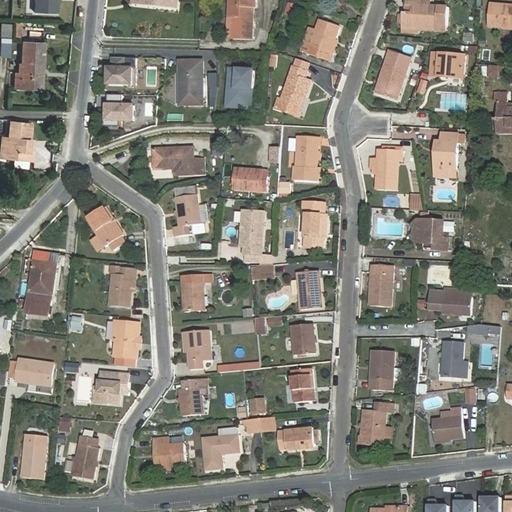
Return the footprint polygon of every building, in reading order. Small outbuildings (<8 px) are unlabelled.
[(35,0),(35,12),(56,13),(57,0),(35,0)] [(159,0),(159,6),(178,8),(179,0),(159,0)] [(230,0),(230,17),(235,17),(234,39),(255,40),(255,7),(258,7),(258,0),(230,0)] [(421,0),(408,0),(408,5),(413,6),(413,12),(405,12),(404,30),(437,32),(437,27),(447,27),(449,6),(421,4),(421,0)] [(511,5),(492,4),(491,27),(511,28),(511,5)] [(334,55),(332,54),(341,27),(321,20),(309,54),(332,62),(334,55)] [(0,45),(11,46),(12,31),(1,31),(0,45)] [(15,88),(41,89),(42,67),(44,67),(45,43),(23,42),(22,64),(19,64),(19,73),(15,73),(15,88)] [(391,52),(382,78),(385,79),(380,94),(399,100),(413,59),(391,52)] [(467,55),(434,52),(432,77),(465,80),(467,55)] [(126,68),(126,58),(114,58),(114,68),(110,68),(110,85),(137,85),(138,68),(126,68)] [(181,62),(182,106),(205,106),(205,61),(181,62)] [(508,78),(509,67),(491,66),(490,77),(508,78)] [(309,73),(295,68),(281,109),(297,115),(303,97),(307,99),(313,82),(306,80),(309,73)] [(254,71),(231,70),(230,85),(233,85),(232,93),(230,92),(229,108),(251,109),(254,71)] [(211,88),(219,88),(219,75),(211,75),(211,88)] [(511,106),(509,107),(509,100),(496,100),(496,102),(498,103),(498,118),(509,118),(509,129),(511,128),(511,106)] [(10,122),(6,158),(34,160),(35,152),(30,151),(33,124),(10,122)] [(444,134),(443,140),(439,140),(437,176),(457,177),(459,144),(465,144),(466,135),(444,134)] [(319,168),(321,138),(300,137),(298,167),(296,167),(295,181),(320,182),(321,168),(319,168)] [(196,160),(195,148),(156,150),(157,170),(177,169),(177,175),(196,175),(196,174),(206,174),(205,160),(196,160)] [(398,192),(400,162),(403,162),(404,151),(380,150),(378,190),(398,192)] [(263,193),(265,171),(237,169),(236,191),(263,193)] [(292,184),(282,184),(282,194),(292,194),(292,184)] [(199,195),(177,198),(180,216),(181,227),(175,228),(177,237),(186,236),(184,228),(203,225),(199,195)] [(305,203),(305,215),(308,215),(307,248),(325,249),(325,242),(322,241),(322,236),(328,236),(329,216),(326,216),(327,205),(305,203)] [(106,248),(111,245),(116,251),(127,244),(123,237),(125,236),(107,208),(89,219),(106,248)] [(246,213),(244,246),(248,246),(247,253),(261,254),(264,214),(246,213)] [(444,239),(445,221),(420,220),(412,226),(412,236),(418,243),(434,243),(434,250),(448,251),(448,239),(444,239)] [(51,317),(58,264),(35,261),(28,314),(51,317)] [(373,265),(371,306),(393,307),(395,266),(373,265)] [(133,292),(134,277),(137,278),(138,270),(122,268),(121,275),(115,275),(111,306),(131,308),(133,292)] [(274,277),(273,268),(254,270),(255,279),(274,277)] [(321,272),(299,274),(302,311),(324,309),(321,272)] [(214,275),(184,277),(186,313),(207,311),(205,284),(214,284),(214,275)] [(445,292),(432,291),(431,310),(444,311),(444,314),(473,316),(474,291),(445,289),(445,292)] [(245,310),(246,318),(255,317),(254,310),(245,310)] [(82,319),(75,318),(74,332),(83,333),(84,327),(82,327),(82,319)] [(266,320),(258,321),(259,333),(268,332),(266,320)] [(117,341),(116,357),(118,357),(121,357),(137,358),(139,358),(140,349),(138,349),(135,344),(139,338),(141,338),(142,324),(116,322),(115,341),(117,341)] [(314,325),(294,327),(297,356),(317,354),(314,325)] [(478,326),(470,327),(470,334),(478,335),(478,326)] [(478,326),(478,335),(491,335),(491,327),(482,326),(478,326)] [(211,331),(185,334),(187,354),(190,354),(192,371),(206,370),(205,362),(214,361),(211,331)] [(469,379),(470,362),(465,362),(466,345),(445,343),(443,378),(469,379)] [(372,383),(374,383),(373,391),(394,392),(396,352),(374,351),(372,383)] [(117,367),(137,368),(137,358),(121,357),(118,357),(117,367)] [(52,386),(55,365),(21,360),(19,382),(52,386)] [(261,363),(221,367),(221,373),(252,370),(261,369),(261,363)] [(314,369),(293,372),(296,403),(317,402),(314,369)] [(1,372),(0,380),(0,385),(7,387),(9,373),(1,372)] [(103,373),(101,403),(122,405),(124,385),(130,385),(130,376),(103,373)] [(182,390),(184,417),(205,415),(202,389),(209,387),(208,379),(185,382),(185,390),(182,390)] [(468,404),(478,404),(477,390),(467,390),(468,404)] [(267,414),(265,399),(252,400),(253,415),(267,414)] [(365,410),(361,445),(384,447),(385,439),(392,440),(393,427),(387,427),(388,413),(395,414),(395,404),(391,403),(392,401),(382,400),(382,403),(377,402),(377,411),(365,410)] [(433,421),(436,441),(466,438),(462,408),(452,409),(452,412),(442,413),(443,419),(433,421)] [(276,418),(262,420),(263,432),(277,431),(276,418)] [(263,432),(262,420),(245,421),(246,425),(249,425),(250,434),(263,432)] [(287,432),(289,449),(289,451),(301,450),(301,448),(317,446),(317,444),(316,436),(316,432),(316,431),(316,429),(287,432)] [(289,449),(287,432),(280,432),(282,450),(289,449)] [(24,478),(45,480),(49,437),(28,435),(24,478)] [(84,437),(76,477),(94,480),(100,449),(96,448),(98,439),(84,437)] [(241,453),(240,437),(205,439),(208,470),(225,469),(223,455),(241,453)] [(156,440),(158,468),(188,465),(186,445),(172,446),(171,439),(156,440)] [(465,497),(457,497),(456,511),(476,511),(477,503),(465,503),(465,497)] [(502,511),(503,499),(483,499),(482,511),(502,511)] [(437,501),(429,501),(428,511),(448,511),(449,507),(437,507),(437,501)]
